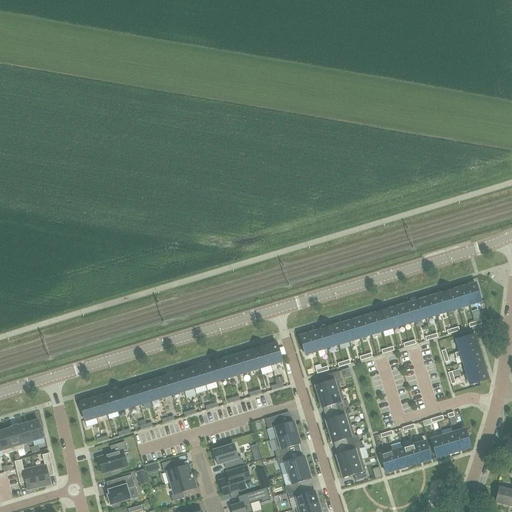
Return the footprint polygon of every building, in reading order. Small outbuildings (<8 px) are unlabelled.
[(481,302),(475,283),(464,287),(469,305),(481,302)] [(464,287),(453,290),(458,309),(469,305),(464,287)] [(448,312),(458,309),(453,290),(442,293),(448,312)] [(448,312),(442,293),(431,297),(437,315),(448,312)] [(420,300),(426,319),(437,315),(431,297),(420,300)] [(415,322),(426,319),(420,300),(409,303),(415,322)] [(409,303),(398,307),(404,325),(415,322),(409,303)] [(398,307),(387,310),(393,328),(404,325),(398,307)] [(382,332),(393,328),(387,310),(376,313),(382,332)] [(382,332),(376,313),(366,317),(371,335),(382,332)] [(366,317),(355,320),(360,338),(371,335),(366,317)] [(360,338),(355,320),(344,323),(349,342),(360,338)] [(338,345),(349,342),(344,323),(333,326),(338,345)] [(338,345),(333,326),(322,330),(328,348),(338,345)] [(311,333),(317,352),(328,348),(322,330),(311,333)] [(305,355),(317,352),(311,333),(300,336),(305,355)] [(456,341),(460,352),(478,346),(475,335),(456,341)] [(277,343),(265,347),(271,365),(282,362),(277,343)] [(481,357),(478,346),(460,352),(463,363),(481,357)] [(265,347),(254,350),(260,369),(271,365),(265,347)] [(254,350),(243,353),(249,372),(260,369),(254,350)] [(243,353),(232,357),(238,375),(249,372),(243,353)] [(232,357),(222,360),(227,379),(238,375),(232,357)] [(466,374),(485,368),(481,357),(463,363),(466,374)] [(222,360),(211,363),(216,382),(227,379),(222,360)] [(211,363),(200,367),(205,385),(216,382),(211,363)] [(200,367),(189,370),(194,388),(205,385),(200,367)] [(470,385),(488,379),(485,368),(466,374),(470,385)] [(189,370),(178,373),(184,392),(194,388),(189,370)] [(318,397),(341,390),(338,379),(341,379),(339,372),(326,376),(328,382),(315,386),(318,397)] [(178,373),(167,377),(173,395),(184,392),(178,373)] [(167,377),(156,380),(162,398),(173,395),(167,377)] [(156,380),(145,383),(151,402),(162,398),(156,380)] [(145,383),(134,386),(140,405),(151,402),(145,383)] [(134,386),(123,390),(129,408),(140,405),(134,386)] [(123,390),(112,393),(118,412),(129,408),(123,390)] [(344,402),(341,390),(318,397),(322,409),(335,404),(337,411),(349,407),(347,401),(344,402)] [(112,393),(102,396),(107,415),(118,412),(112,393)] [(102,396),(91,400),(96,418),(107,415),(102,396)] [(187,396),(179,399),(183,413),(191,410),(187,396)] [(91,400),(79,403),(85,422),(96,418),(91,400)] [(349,407),(337,411),(339,417),(325,421),(329,432),(352,425),(348,414),(351,413),(349,407)] [(274,440),(297,433),(293,421),(280,426),(278,419),(266,423),(268,430),(274,428),(277,438),(274,439),(274,440)] [(38,421),(27,424),(33,441),(43,438),(38,421)] [(17,426),(24,449),(23,444),(33,441),(27,424),(18,427),(17,426)] [(352,425),(329,432),(332,443),(346,439),(348,446),(360,442),(358,436),(355,436),(352,425)] [(7,430),(13,452),(24,449),(17,426),(12,428),(12,429),(7,430)] [(0,445),(3,455),(13,452),(7,430),(0,432),(0,445)] [(453,433),(459,452),(470,448),(464,430),(453,433)] [(274,452),(276,458),(289,455),(287,448),(300,444),(297,433),(274,440),(277,451),(274,452)] [(448,455),(459,452),(453,433),(442,436),(448,455)] [(448,455),(442,436),(431,440),(436,458),(448,455)] [(339,467),(362,460),(359,449),(362,448),(360,442),(348,446),(349,452),(336,456),(339,467)] [(425,442),(414,445),(419,464),(430,460),(425,442)] [(98,458),(102,474),(111,471),(112,474),(121,472),(120,468),(127,466),(123,451),(127,450),(125,443),(111,447),(113,454),(98,458)] [(241,457),(238,458),(234,445),(213,451),(217,465),(224,463),(225,469),(243,464),(241,457)] [(419,464),(414,445),(403,448),(408,467),(419,464)] [(403,448),(392,452),(397,470),(408,467),(403,448)] [(386,474),(397,470),(392,452),(380,455),(386,474)] [(34,468),(38,488),(50,485),(48,477),(54,476),(49,454),(42,456),(44,466),(34,468)] [(285,463),(288,474),(308,468),(304,456),(290,460),(289,455),(276,458),(278,464),(285,463)] [(167,472),(171,483),(192,477),(189,465),(175,469),(172,460),(161,464),(164,473),(167,472)] [(362,460),(339,467),(343,478),(353,475),(355,481),(367,478),(362,460)] [(27,491),(38,488),(34,468),(23,471),(21,461),(14,462),(19,484),(25,483),(27,491)] [(250,478),(246,467),(226,473),(228,479),(219,482),(224,495),(246,489),(243,480),(250,478)] [(311,479),(308,468),(288,474),(291,485),(285,487),(287,493),(299,489),(297,483),(311,479)] [(141,484),(147,482),(143,470),(138,472),(141,484)] [(112,507),(120,505),(119,503),(130,499),(128,490),(135,487),(131,475),(116,480),(119,487),(108,491),(109,495),(107,495),(108,497),(106,498),(108,504),(110,504),(110,506),(112,505),(112,507)] [(196,488),(192,477),(171,483),(174,495),(171,496),(172,502),(184,498),(182,492),(196,488)] [(230,506),(231,511),(252,511),(250,504),(261,501),(262,503),(270,500),(267,488),(237,497),(239,504),(230,506)] [(495,504),(508,507),(511,491),(499,488),(495,504)] [(295,509),(295,510),(318,503),(315,491),(301,495),(299,489),(287,493),(289,499),(295,497),(298,508),(295,509)] [(295,510),(295,511),(320,511),(318,503),(295,510)]
